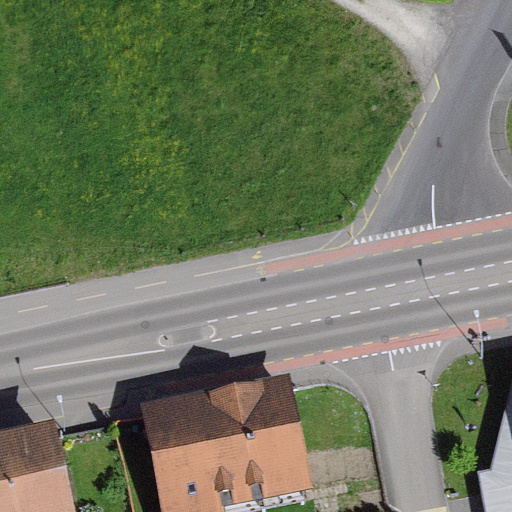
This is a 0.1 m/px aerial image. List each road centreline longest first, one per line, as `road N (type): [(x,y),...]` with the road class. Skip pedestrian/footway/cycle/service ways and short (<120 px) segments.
road 1 (primary): [(0,375),(448,278)]
road 2 (residential): [(484,66),(447,179),(448,278)]
road 3 (residential): [(484,66),(362,0)]
